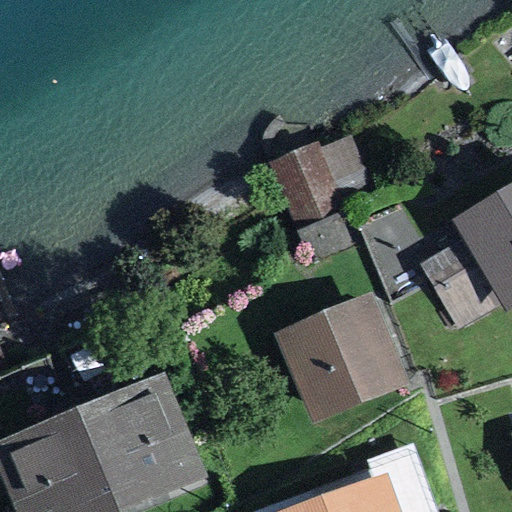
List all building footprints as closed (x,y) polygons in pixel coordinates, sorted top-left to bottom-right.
[(303,231),(345,213),(317,152),(278,172),(303,231)] [(506,292),(508,296),(511,294),(511,207),(471,232),(475,238),(428,265),(459,318),(506,292)] [(293,344),(319,407),(393,378),(366,315),(293,344)] [(511,377),(453,396),(472,455),(511,442),(511,377)] [(186,467),(158,400),(84,431),(112,498),(186,467)] [(11,462),(31,511),(77,511),(112,498),(84,431),(11,462)] [(386,511),(382,500),(350,511),(386,511)]
